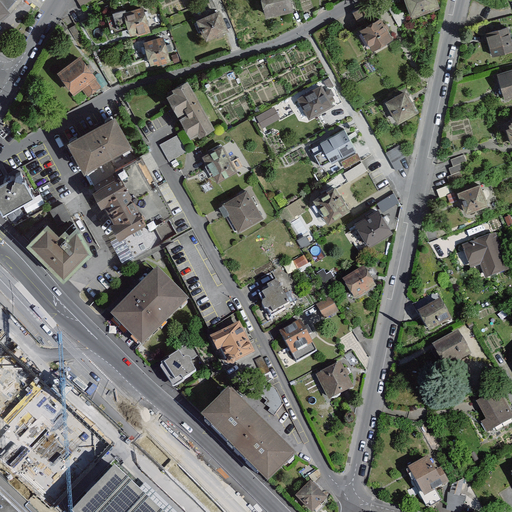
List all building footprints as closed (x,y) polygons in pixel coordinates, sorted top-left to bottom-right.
[(0,0),(0,22),(19,0),(0,0)] [(264,0),(267,13),(295,7),(292,0),(264,0)] [(406,0),(414,15),(442,4),(440,0),(406,0)] [(125,9),(131,32),(151,27),(145,4),(125,9)] [(197,17),(207,39),(230,28),(220,7),(197,17)] [(363,29),(375,50),(397,38),(385,17),(363,29)] [(511,34),(509,25),(488,32),(495,54),(511,48),(511,34)] [(145,39),(150,63),(170,58),(164,34),(145,39)] [(80,58),(57,73),(73,96),(82,90),(87,97),(101,88),(80,58)] [(511,69),(498,74),(506,99),(511,96),(511,69)] [(166,92),(188,133),(199,128),(201,132),(214,125),(188,76),(172,84),(173,88),(166,92)] [(322,87),(298,101),(310,122),(333,108),(322,87)] [(406,94),(387,104),(399,126),(418,116),(406,94)] [(259,115),(266,127),(281,118),(273,106),(259,115)] [(115,117),(68,143),(86,174),(132,149),(115,117)] [(162,142),(171,159),(190,149),(181,131),(162,142)] [(345,131),(319,145),(332,169),(358,154),(345,131)] [(225,147),(203,159),(217,185),(239,174),(225,147)] [(449,175),(451,181),(465,175),(462,170),(467,168),(465,162),(467,160),(464,152),(452,157),(455,165),(451,166),(454,173),(449,175)] [(119,179),(92,193),(117,239),(111,242),(123,266),(134,259),(177,235),(142,159),(116,172),(119,179)] [(344,172),(349,181),(368,171),(363,162),(344,172)] [(21,172),(0,183),(0,206),(4,214),(35,197),(21,172)] [(315,197),(331,221),(351,208),(336,184),(315,197)] [(481,187),(459,195),(467,216),(489,208),(481,187)] [(251,194),(224,207),(238,236),(265,222),(251,194)] [(51,208),(59,222),(71,215),(63,201),(51,208)] [(379,211),(356,226),(371,249),(394,235),(379,211)] [(64,239),(48,222),(30,239),(63,272),(89,247),(77,226),(64,239)] [(496,238),(464,249),(477,285),(509,273),(496,238)] [(366,270),(343,283),(354,302),(377,289),(366,270)] [(157,272),(111,319),(140,347),(186,300),(157,272)] [(278,283),(257,298),(271,319),(293,304),(278,283)] [(317,302),(325,317),(338,310),(329,295),(317,302)] [(439,297),(416,309),(428,336),(452,324),(439,297)] [(302,321),(280,334),(294,358),(316,345),(302,321)] [(223,348),(230,362),(254,350),(239,322),(212,336),(219,350),(223,348)] [(460,333),(433,347),(447,372),(474,357),(460,333)] [(109,449),(0,347),(0,452),(57,505),(109,449)] [(161,364),(175,383),(194,370),(180,350),(161,364)] [(254,358),(263,373),(270,371),(260,356),(254,358)] [(343,367),(318,377),(329,403),(354,393),(343,367)] [(271,406),(268,409),(275,414),(284,401),(276,386),(271,383),(261,394),(266,398),(265,402),(271,406)] [(206,420),(262,477),(288,452),(232,394),(206,420)] [(476,406),(489,433),(511,421),(511,417),(501,394),(476,406)] [(404,466),(424,504),(438,496),(434,489),(450,480),(443,467),(437,470),(428,453),(404,466)] [(163,511),(115,468),(73,511),(163,511)] [(0,511),(35,511),(0,478),(0,511)] [(317,511),(328,502),(311,485),(297,499),(310,511),(317,511)] [(447,510),(463,511),(464,495),(447,494),(447,510)]
